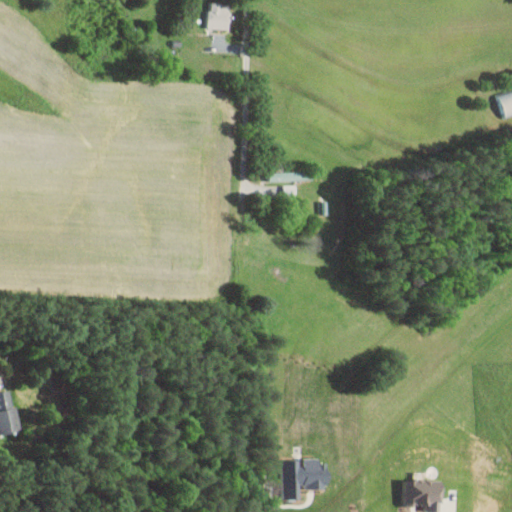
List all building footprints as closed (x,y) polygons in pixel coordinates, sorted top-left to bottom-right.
[(231,27),(232,2),(209,1),(208,27),(231,27)] [(502,118),(511,114),(511,87),(494,95),(502,118)] [(268,181),(314,179),(314,170),(268,172),(268,181)] [(0,433),(22,431),(19,407),(13,408),(11,390),(0,391),(0,433)] [(283,459),(284,498),(301,498),(301,487),(329,487),(329,459),(283,459)]
